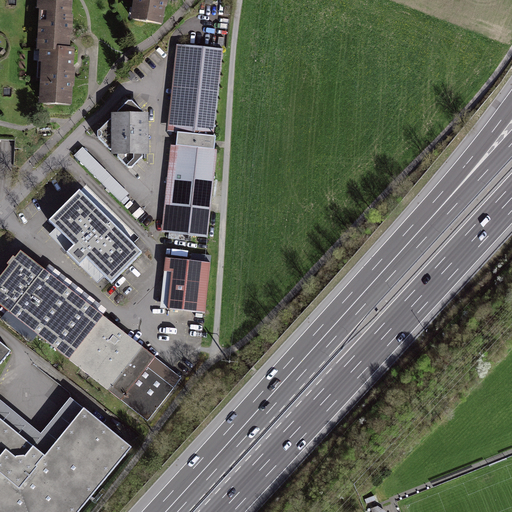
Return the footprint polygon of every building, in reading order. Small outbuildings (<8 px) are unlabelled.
[(45,64),(43,104),(69,105),(70,76),(71,52),(68,51),(69,25),(70,0),(42,0),(40,64),(45,64)] [(136,0),(133,22),(162,26),(166,0),(136,0)] [(215,137),(224,56),(179,51),(171,132),(215,137)] [(96,136),(130,171),(143,158),(143,116),(130,103),(96,136)] [(75,158),(120,204),(129,196),(83,149),(75,158)] [(208,236),(215,153),(171,149),(164,232),(208,236)] [(141,255),(81,194),(51,223),(111,285),(141,255)] [(0,278),(0,308),(150,423),(184,379),(161,362),(109,322),(19,253),(8,268),(0,278)] [(204,311),(207,267),(170,265),(167,308),(204,311)] [(0,368),(11,355),(0,346),(0,511),(82,511),(135,449),(86,408),(45,457),(0,419),(0,368)]
